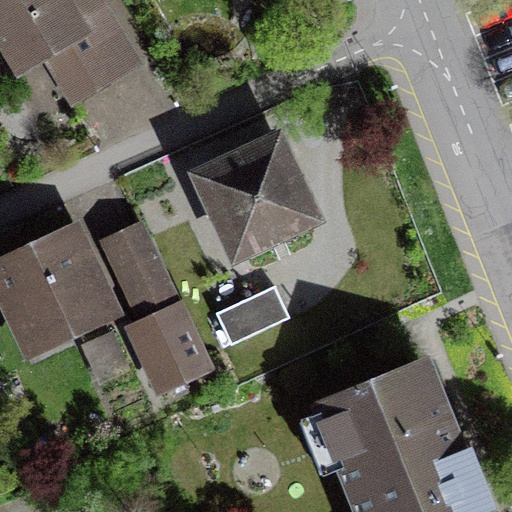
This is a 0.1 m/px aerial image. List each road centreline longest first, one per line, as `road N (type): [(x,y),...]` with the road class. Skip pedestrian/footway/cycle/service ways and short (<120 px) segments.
road 1 (residential): [(426,20),(0,220)]
road 2 (residential): [(426,20),(511,238)]
